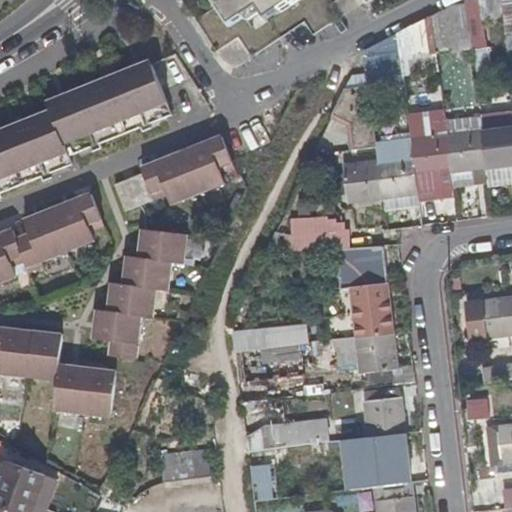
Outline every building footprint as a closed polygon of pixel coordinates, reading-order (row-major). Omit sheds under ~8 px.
[(214,0),(218,5),(197,19),(218,51),(240,37),(253,57),(280,39),(266,17),(290,0),(306,22),(315,35),(341,18),(332,4),(338,0),(364,0),(367,4),(372,0),(214,0)] [(290,0),(266,17),(280,39),(282,37),(306,22),(290,0)] [(367,73),(353,75),(334,114),(352,123),(355,150),(378,147),(377,141),(369,84),(405,80),(404,68),(426,65),(424,51),(436,50),(455,48),(455,52),(472,50),(488,48),(485,21),(504,17),(506,33),(511,73),(511,0),(465,0),(466,4),(454,5),(432,16),(399,33),(366,50),(367,73)] [(491,49),(476,51),(479,80),(494,79),(491,49)] [(48,103),(52,111),(0,131),(0,193),(73,164),(70,158),(173,114),(152,60),(48,103)] [(380,159),(345,164),(350,204),(385,199),(386,206),(421,201),(420,194),(454,190),(453,188),(478,186),(477,180),(487,179),(488,184),(511,180),(511,111),(479,116),(449,119),(449,118),(445,118),(430,120),(431,128),(412,129),(413,137),(377,141),(378,147),(380,159)] [(142,168),(144,173),(116,184),(126,210),(167,191),(173,206),(227,184),(222,167),(235,162),(223,135),(142,168)] [(18,237),(14,228),(0,233),(0,283),(18,277),(12,261),(24,256),(28,267),(70,252),(97,241),(91,224),(104,220),(92,193),(25,219),(30,232),(18,237)] [(111,310),(99,309),(96,339),(111,340),(110,355),(140,358),(144,314),(157,315),(160,288),(172,289),(175,261),(187,262),(190,234),(144,229),(142,257),(129,255),(126,283),(114,282),(111,310)] [(352,230),(294,232),(295,251),(339,249),(352,248),(352,230)] [(343,296),(353,295),(358,338),(363,373),(368,372),(369,381),(395,378),(395,370),(400,369),(396,333),(385,246),(352,248),(339,249),(343,296)] [(511,298),(471,303),(475,339),(511,334),(511,298)] [(310,323),(234,330),(236,353),(242,352),(244,367),(325,356),(323,342),(313,344),(310,323)] [(29,377),(58,381),(55,410),(84,414),(113,417),(118,372),(88,368),(61,365),(65,336),(34,332),(0,327),(0,355),(3,356),(1,373),(2,373),(29,377)] [(511,362),(484,367),(486,383),(511,379),(511,362)] [(370,438),(357,439),(363,480),(372,479),(372,480),(406,476),(405,468),(412,467),(408,431),(401,387),(365,391),(366,401),(365,402),(369,436),(370,438)] [(511,423),(487,427),(491,464),(511,461),(511,423)] [(250,451),(281,447),(282,463),(326,456),(324,442),(322,424),(267,431),(268,434),(248,436),(250,451)] [(210,448),(194,450),(197,478),(214,476),(210,448)] [(194,450),(178,452),(181,480),(197,478),(194,450)] [(178,452),(162,454),(166,483),(181,480),(178,452)] [(34,511),(48,474),(8,460),(0,482),(0,505),(18,511),(34,511)] [(249,467),(254,502),(279,499),(274,463),(249,467)] [(376,486),(379,511),(416,511),(413,482),(376,486)]
